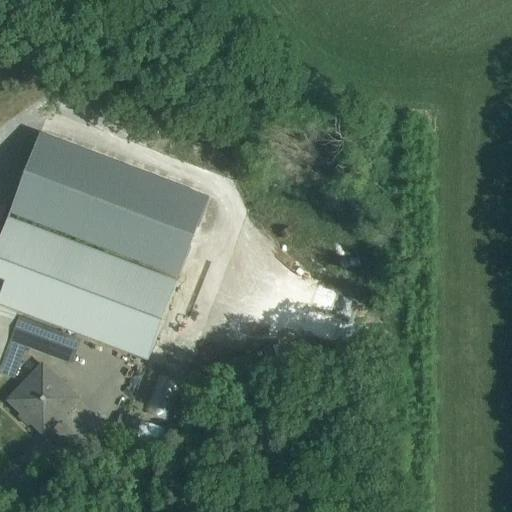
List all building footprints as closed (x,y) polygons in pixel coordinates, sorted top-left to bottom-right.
[(30,157),(9,215),(180,278),(209,197),(41,132),(30,157)] [(0,239),(0,282),(5,284),(0,296),(0,306),(17,313),(148,364),(179,281),(9,216),(0,239)] [(0,357),(17,313),(0,306),(0,296),(5,284),(0,282),(0,357)] [(20,317),(0,369),(0,373),(16,379),(28,347),(57,359),(66,334),(20,317)] [(259,381),(259,358),(232,357),(231,380),(259,381)] [(43,365),(23,386),(9,401),(45,435),(80,399),(43,365)] [(167,418),(177,380),(157,374),(147,412),(167,418)] [(165,429),(120,415),(113,437),(159,451),(165,429)]
